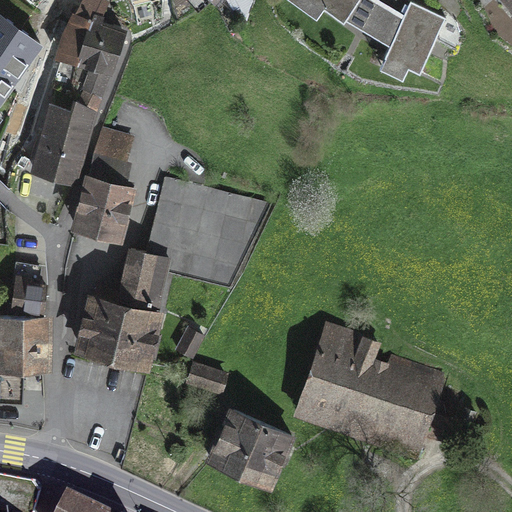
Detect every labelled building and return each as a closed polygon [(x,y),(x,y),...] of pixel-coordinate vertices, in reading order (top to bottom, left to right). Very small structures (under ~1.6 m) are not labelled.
[(80,0),(76,8),(73,8),(62,27),(55,53),(112,70),(127,27),(102,19),(109,0),(80,0)] [(190,0),(200,10),(212,0),(216,0),(231,31),(247,21),(255,6),(252,0),(190,0)] [(300,0),(317,12),(325,2),(345,16),(346,14),(391,40),(405,12),(383,0),(300,0)] [(412,0),(410,0),(405,12),(391,40),(380,62),(403,73),(409,62),(421,67),(446,17),(412,0)] [(0,99),(44,38),(0,7),(0,107),(0,99)] [(83,88),(79,98),(97,109),(110,76),(89,67),(81,87),(83,88)] [(49,98),(30,167),(76,181),(79,167),(81,167),(97,109),(79,98),(75,96),(74,103),(49,98)] [(94,149),(90,168),(128,178),(133,159),(128,157),(135,134),(103,126),(94,149)] [(86,167),(72,223),(123,236),(138,180),(128,178),(90,168),(86,167)] [(165,176),(148,247),(173,252),(168,270),(230,283),(272,202),(165,176)] [(148,247),(129,243),(117,292),(160,304),(168,270),(173,252),(148,247)] [(14,270),(15,270),(11,307),(45,309),(47,280),(39,277),(41,264),(16,259),(14,270)] [(160,304),(117,292),(89,286),(74,345),(151,365),(164,305),(160,304)] [(53,310),(0,311),(0,401),(22,402),(23,366),(52,366),(53,310)] [(382,341),(327,320),(293,411),(418,457),(446,373),(392,354),(389,361),(376,355),(382,341)] [(188,324),(175,347),(192,356),(206,333),(188,324)] [(193,360),(186,381),(219,391),(227,371),(193,360)] [(297,431),(229,401),(206,455),(273,486),(297,431)] [(39,482),(0,475),(0,511),(35,511),(43,486),(39,482)] [(113,511),(68,490),(56,511),(113,511)]
